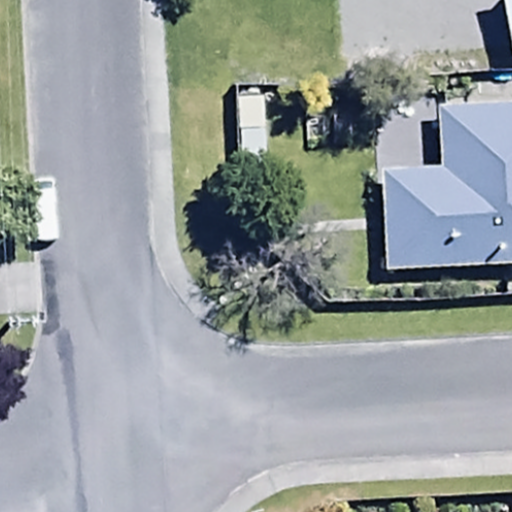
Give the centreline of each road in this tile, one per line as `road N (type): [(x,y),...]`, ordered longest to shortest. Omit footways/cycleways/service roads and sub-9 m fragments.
road 1 (residential): [(71,0),(94,427)]
road 2 (residential): [(94,427),(511,412)]
